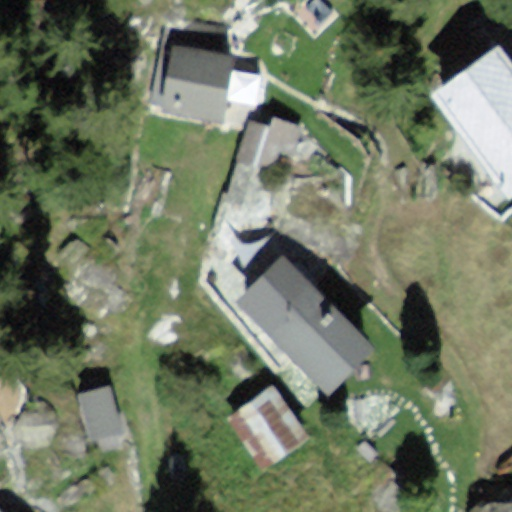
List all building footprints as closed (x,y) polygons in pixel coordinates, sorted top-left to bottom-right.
[(497,194),(511,183),(511,71),(495,47),(426,95),(497,194)] [(165,107),(221,121),(234,66),(178,53),(165,107)] [(358,347),(302,288),(256,331),(312,390),(358,347)] [(113,432),(104,389),(73,396),(82,438),(113,432)] [(301,436),(270,391),(224,422),(255,468),(301,436)]
